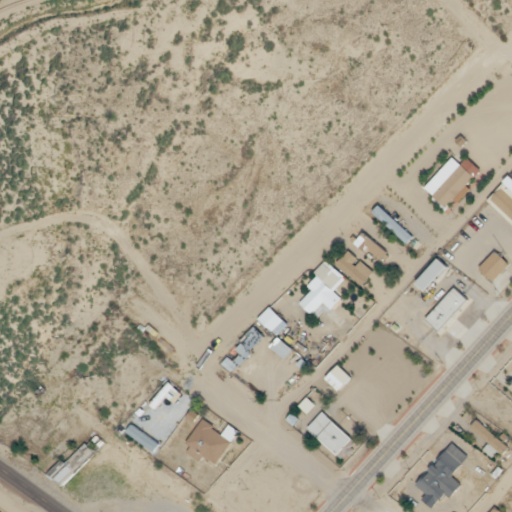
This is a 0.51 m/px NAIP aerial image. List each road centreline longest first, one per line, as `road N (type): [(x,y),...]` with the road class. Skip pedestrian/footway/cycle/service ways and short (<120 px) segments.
road 1 (residential): [(501,54),(189,378)]
road 2 (secondary): [(341,511),(511,324)]
road 3 (residential): [(350,504),(189,378)]
